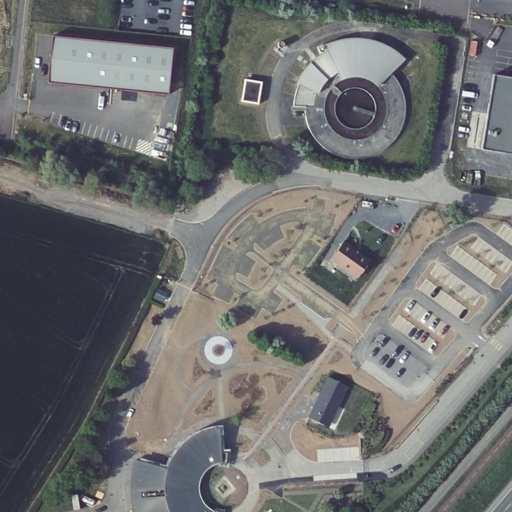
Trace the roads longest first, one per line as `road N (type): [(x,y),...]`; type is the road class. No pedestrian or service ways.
road 1 (unclassified): [(328,470),(398,456),(511,328)]
road 2 (residential): [(0,110),(13,111),(24,0)]
